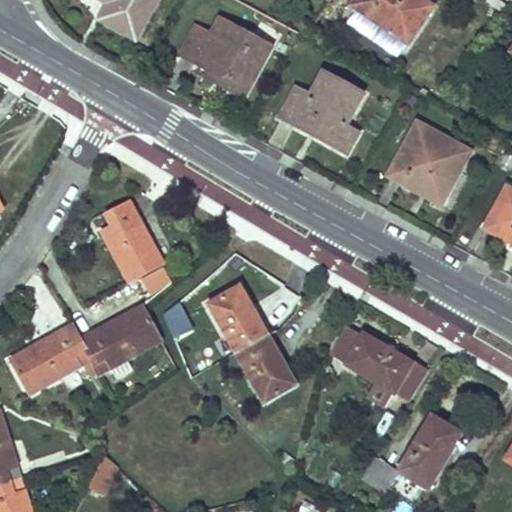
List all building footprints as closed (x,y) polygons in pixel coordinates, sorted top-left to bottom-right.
[(96,0),(107,6),(98,22),(134,41),(154,5),(145,0),(96,0)] [(418,0),(354,0),(349,8),(405,46),(431,8),(418,0)] [(193,30),(178,57),(209,73),(225,82),(221,88),(240,98),(264,56),(247,46),(251,39),(217,22),(207,38),(193,30)] [(251,39),(247,46),(264,56),(269,49),(251,39)] [(209,73),(205,79),(221,88),(225,82),(209,73)] [(294,90),(278,119),(294,127),(297,121),(318,133),(315,139),(344,155),(356,136),(342,128),(360,96),(321,76),(308,98),(294,90)] [(297,121),(294,127),(315,139),(318,133),(297,121)] [(414,124),(385,178),(418,195),(421,190),(441,201),(468,153),(414,124)] [(421,190),(418,195),(439,206),(441,201),(421,190)] [(511,193),(504,190),(481,230),(511,246),(511,193)] [(129,201),(105,213),(111,226),(102,230),(128,282),(160,264),(129,201)] [(240,285),(210,302),(238,352),(268,334),(240,285)] [(201,323),(188,297),(168,315),(176,336),(201,323)] [(163,340),(145,307),(84,341),(94,359),(102,373),(115,367),(132,357),(163,340)] [(347,363),(395,392),(397,390),(413,399),(429,373),(386,346),(394,333),(376,322),(368,336),(365,334),(347,363)] [(84,341),(74,325),(12,361),(31,393),(94,359),(84,341)] [(349,325),(329,356),(346,366),(347,363),(365,334),(349,325)] [(268,334),(238,352),(264,398),(294,382),(268,334)] [(132,357),(115,367),(121,377),(137,367),(132,357)] [(2,412),(0,412),(0,485),(22,478),(2,412)] [(462,433),(432,415),(399,471),(429,489),(462,433)] [(107,496),(120,462),(102,455),(89,489),(107,496)] [(399,471),(376,457),(363,478),(387,493),(399,471)] [(32,511),(22,478),(0,485),(0,511),(32,511)]
